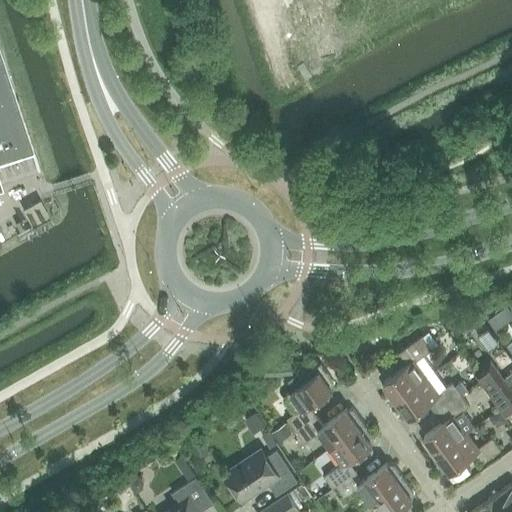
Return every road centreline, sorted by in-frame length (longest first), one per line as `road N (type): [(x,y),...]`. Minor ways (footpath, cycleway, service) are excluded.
road 1 (tertiary): [(0,462),(142,377),(208,304)]
road 2 (secondary): [(511,205),(388,242),(272,238)]
road 3 (secondary): [(271,268),(408,271),(511,242)]
road 4 (tertiary): [(177,284),(132,347),(0,431)]
road 5 (secondary): [(102,81),(115,137),(176,220)]
road 6 (secondary): [(201,201),(102,81)]
road 7 (residential): [(446,508),(360,386)]
